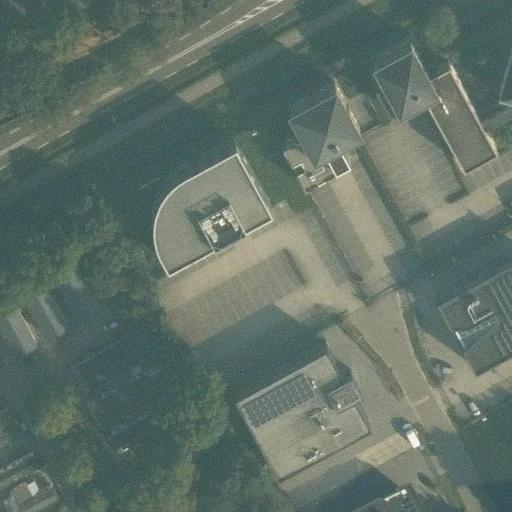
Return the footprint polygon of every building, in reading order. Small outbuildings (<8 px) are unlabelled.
[(462,166),(474,160),(475,159),(474,157),(482,152),(483,155),(496,148),(483,125),(511,109),(511,46),(511,47),(498,93),(511,97),(511,99),(479,118),(447,61),(427,72),(423,65),(420,67),(418,62),(421,60),(409,39),(372,60),(382,77),(373,82),(387,108),(389,108),(388,107),(396,102),(398,106),(422,93),(462,166)] [(348,157),(338,139),(359,127),(347,107),(344,108),(342,104),(345,102),(333,82),(313,93),(314,96),(310,98),(308,95),(287,107),(299,127),(302,126),(304,130),(281,143),(303,185),(337,166),(335,164),(348,157)] [(270,204),(233,137),(182,165),(176,169),(169,175),(164,181),(159,188),(155,195),(153,203),(151,211),(151,220),(151,227),(154,236),(156,243),(166,261),(270,204)] [(511,168),(511,167),(511,146),(502,152),(511,168)] [(48,246),(54,257),(73,247),(67,236),(48,246)] [(36,253),(42,264),(54,257),(48,246),(36,253)] [(36,253),(17,263),(23,274),(42,264),(36,253)] [(511,346),(511,255),(435,297),(447,323),(453,322),(464,342),(461,344),(474,367),(511,346)] [(97,301),(91,293),(81,299),(58,263),(45,271),(74,316),(97,301)] [(0,286),(11,281),(5,270),(0,272),(0,286)] [(113,278),(97,287),(108,307),(124,299),(113,278)] [(56,328),(28,280),(16,287),(44,335),(56,328)] [(0,335),(9,351),(20,345),(14,336),(28,328),(15,305),(2,313),(0,308),(0,335)] [(85,385),(136,356),(128,342),(77,370),(85,385)] [(148,342),(137,348),(147,367),(158,361),(148,342)] [(232,393),(276,474),(369,423),(352,392),(359,388),(349,370),(342,374),(325,342),(232,393)] [(175,391),(165,373),(154,379),(164,398),(175,391)] [(109,417),(152,394),(142,375),(98,399),(109,417)] [(171,409),(181,428),(192,422),(182,403),(171,409)] [(112,431),(122,449),(165,425),(159,414),(155,407),(112,431)] [(9,411),(0,415),(0,447),(22,435),(9,411)] [(40,469),(31,452),(0,469),(0,490),(40,469)] [(0,510),(1,511),(40,511),(59,502),(51,486),(34,495),(28,484),(9,494),(14,501),(0,508),(0,510)] [(416,511),(408,497),(387,508),(388,511),(416,511)]
